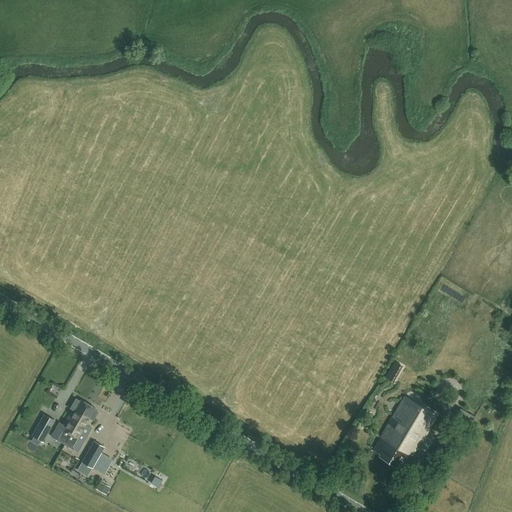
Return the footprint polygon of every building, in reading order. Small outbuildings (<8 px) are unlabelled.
[(405,468),(437,415),(405,396),(374,449),(380,453),(379,455),(397,466),(398,464),(405,468)] [(65,444),(88,403),(81,399),(80,401),(76,399),(71,408),(72,409),(63,424),(59,422),(51,436),(65,444)] [(95,407),(88,403),(65,444),(78,452),(91,428),(87,426),(88,423),(89,423),(91,420),(92,420),(97,411),(94,409),(95,407)] [(55,420),(45,414),(44,413),(31,435),(43,442),(55,420)] [(433,470),(439,460),(440,461),(465,422),(456,416),(432,455),(426,466),(433,470)] [(105,447),(100,445),(94,440),(81,463),(88,466),(93,469),(105,447)] [(102,473),(107,464),(98,460),(93,469),(102,473)] [(151,482),(158,487),(162,480),(155,476),(151,482)] [(110,487),(101,483),(97,490),(106,494),(110,487)]
